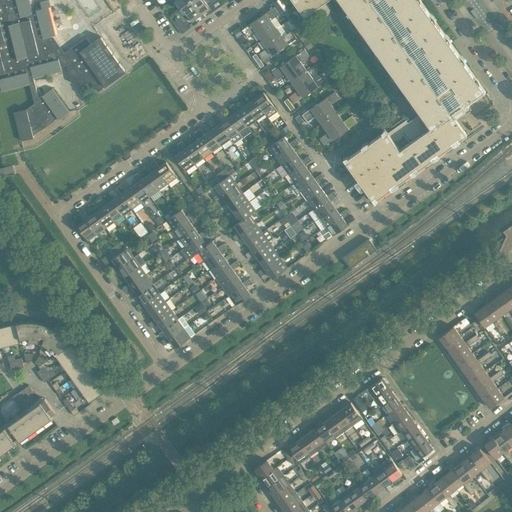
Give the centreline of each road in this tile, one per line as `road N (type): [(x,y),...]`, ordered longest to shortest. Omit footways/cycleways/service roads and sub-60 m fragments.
road 1 (residential): [(166,371),(60,216),(202,105),(173,55)]
road 2 (residential): [(235,464),(511,268)]
road 3 (residential): [(166,371),(366,228)]
road 4 (residential): [(0,491),(166,371)]
road 5 (residential): [(366,228),(259,78)]
road 6 (residential): [(366,228),(511,124)]
road 7 (residential): [(373,511),(511,405)]
